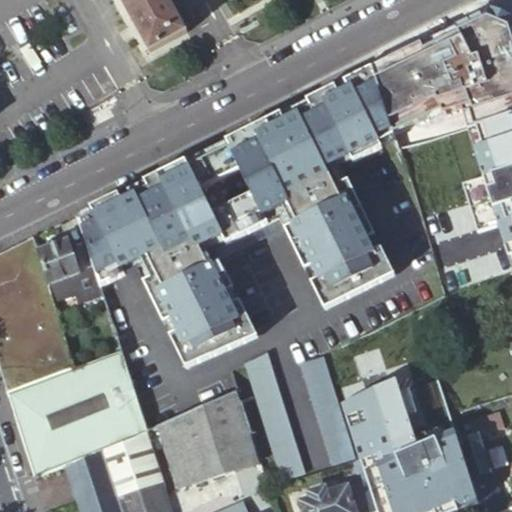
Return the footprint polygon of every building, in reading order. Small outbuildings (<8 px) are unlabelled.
[(186,33),(167,0),(120,0),(150,53),(186,33)] [(511,22),(488,12),(372,70),(395,138),(400,150),(511,114),(511,22)] [(171,340),(186,371),(257,336),(241,304),(235,308),(227,293),(234,290),(219,260),(214,249),(280,217),(285,227),(300,258),(307,254),(313,266),(306,270),(325,308),(395,273),(376,235),(369,239),(363,227),(370,223),(348,180),(341,183),(332,165),(351,156),(353,159),(381,145),(379,141),(394,133),(372,70),(344,84),(348,90),(298,115),(297,113),(131,195),(129,191),(110,201),(105,203),(109,211),(79,225),(83,237),(86,247),(101,290),(117,281),(123,278),(122,275),(141,265),(150,282),(144,286),(164,326),(171,322),(178,336),(171,340)] [(348,90),(344,84),(324,94),(297,108),(129,191),(131,195),(297,113),(298,115),(348,90)] [(379,141),(381,145),(395,138),(394,133),(379,141)] [(341,183),(348,180),(341,165),(353,159),(351,156),(332,165),(341,183)] [(109,211),(105,203),(77,217),(79,225),(109,211)] [(214,249),(219,260),(285,227),(280,217),(214,249)] [(499,273),(511,266),(511,235),(507,238),(499,218),(467,231),(478,260),(479,264),(493,258),(499,273)] [(369,239),(376,235),(370,223),(363,227),(369,239)] [(452,270),(478,260),(467,231),(441,242),(452,270)] [(0,371),(7,393),(75,368),(48,286),(37,251),(33,239),(0,255),(0,371)] [(50,247),(37,251),(48,286),(60,282),(63,293),(84,286),(89,299),(102,295),(101,290),(86,247),(73,251),(69,239),(50,247)] [(307,254),(300,258),(306,270),(313,266),(307,254)] [(122,275),(123,278),(136,271),(144,286),(150,282),(141,265),(122,275)] [(445,295),(454,292),(448,273),(440,276),(445,295)] [(235,308),(241,304),(234,290),(227,293),(235,308)] [(424,326),(429,343),(447,337),(442,321),(424,326)] [(171,322),(164,326),(171,340),(178,336),(171,322)] [(326,354),(340,394),(357,388),(352,374),(360,372),(350,343),(326,354)] [(75,368),(7,393),(36,480),(66,467),(143,434),(148,432),(121,352),(75,368)] [(320,367),(301,376),(305,389),(313,387),(317,402),(330,398),(320,367)] [(368,385),(380,420),(431,403),(419,367),(368,385)] [(240,403),(237,394),(158,427),(178,489),(260,462),(240,403)] [(260,394),(240,403),(260,462),(269,489),(285,484),(275,457),(280,456),(260,394)] [(173,511),(163,480),(159,481),(143,434),(66,467),(81,511),(173,511)] [(480,434),(458,441),(468,471),(472,481),(479,503),(482,511),(501,511),(489,473),(493,472),(480,434)] [(472,481),(468,471),(438,484),(442,493),(472,481)] [(442,493),(449,511),(458,511),(479,503),(472,481),(442,493)] [(303,511),(373,511),(377,511),(368,482),(325,495),(324,489),(308,494),(310,500),(300,503),(303,511)]
